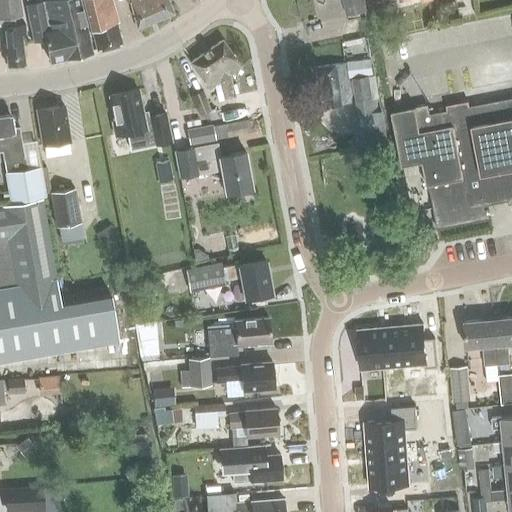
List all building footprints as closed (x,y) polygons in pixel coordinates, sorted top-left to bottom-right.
[(0,0),(0,18),(21,16),(19,0),(0,0)] [(25,0),(27,4),(24,5),(33,42),(43,39),(48,62),(91,52),(79,0),(45,0),(44,0),(25,0)] [(96,51),(121,44),(116,23),(117,22),(110,0),(81,0),(89,30),(91,29),(96,51)] [(129,0),(128,1),(135,29),(172,14),(166,0),(129,0)] [(366,10),(363,0),(342,0),(346,15),(366,10)] [(391,30),(386,8),(375,11),(379,33),(391,30)] [(20,36),(27,36),(26,26),(0,27),(0,54),(5,55),(6,65),(23,64),(20,36)] [(221,40),(189,62),(203,82),(209,89),(219,81),(223,99),(233,97),(228,75),(240,67),(221,40)] [(324,108),(351,103),(345,63),(318,67),(324,108)] [(372,99),(368,76),(352,78),(357,115),(377,112),(375,99),(372,99)] [(143,119),(137,90),(108,96),(113,121),(111,121),(114,136),(126,133),(129,150),(170,141),(164,113),(147,117),(148,118),(143,119)] [(209,111),(202,91),(192,94),(199,118),(212,121),(218,118),(214,109),(209,111)] [(393,111),(390,111),(396,142),(401,166),(421,163),(426,185),(428,185),(436,229),(490,218),(488,205),(511,200),(510,195),(511,194),(511,97),(429,114),(427,104),(393,111)] [(41,146),(68,142),(63,106),(36,110),(41,146)] [(193,108),(179,109),(181,126),(195,124),(193,108)] [(9,202),(45,197),(41,166),(24,169),(20,137),(18,127),(12,128),(10,115),(0,116),(0,151),(1,151),(2,161),(9,202)] [(212,125),(186,130),(189,145),(214,140),(212,125)] [(225,194),(251,189),(244,152),(218,157),(216,144),(173,151),(179,178),(221,170),(225,194)] [(172,179),(169,161),(154,163),(158,182),(172,179)] [(55,227),(81,223),(75,188),(50,193),(55,227)] [(31,200),(0,205),(0,362),(118,343),(110,294),(60,302),(56,278),(43,198),(31,200)] [(244,299),(271,294),(265,261),(239,266),(238,263),(221,266),(224,280),(240,277),(244,299)] [(511,316),(491,318),(495,365),(510,363),(508,344),(511,343),(511,316)] [(234,329),(207,330),(209,357),(235,355),(235,345),(269,343),(267,317),(233,320),(234,329)] [(495,365),(491,318),(463,321),(465,348),(483,347),(484,365),(495,365)] [(404,368),(426,366),(423,326),(401,328),(404,368)] [(382,369),(404,368),(401,328),(380,329),(382,369)] [(360,371),(382,369),(380,329),(358,331),(360,371)] [(210,385),(208,357),(187,359),(188,370),(179,370),(181,388),(210,385)] [(239,381),(240,391),(273,388),(271,362),(238,365),(238,366),(214,369),(215,383),(239,381)] [(485,373),(496,372),(495,365),(484,365),(485,373)] [(470,401),(468,367),(450,368),(452,402),(470,401)] [(511,404),(511,373),(498,375),(501,405),(511,404)] [(38,375),(38,392),(57,392),(57,375),(38,375)] [(24,393),(23,378),(7,379),(8,394),(24,393)] [(174,405),(173,387),(151,389),(152,406),(174,405)] [(224,417),(223,403),(193,405),(195,429),(217,427),(217,417),(224,417)] [(171,409),(171,408),(153,411),(155,424),(181,421),(180,408),(171,409)] [(244,436),(277,434),(275,408),(242,411),(242,412),(227,413),(228,428),(243,427),(244,436)] [(365,441),(405,438),(404,416),(364,419),(365,441)] [(503,442),(511,441),(511,416),(491,418),(492,429),(501,428),(503,442)] [(468,444),(467,431),(455,432),(457,445),(468,444)] [(147,455),(145,433),(134,434),(134,438),(123,439),(124,457),(147,455)] [(35,448),(27,437),(15,447),(24,458),(35,448)] [(367,462),(407,459),(405,438),(365,441),(367,462)] [(505,466),(511,465),(511,441),(503,442),(492,443),(493,452),(504,451),(505,466)] [(232,481),(281,478),(279,454),(248,456),(247,446),(219,448),(220,464),(231,463),(232,481)] [(475,469),(473,448),(457,450),(459,470),(475,469)] [(369,484),(408,481),(407,459),(367,462),(369,484)] [(507,489),(511,488),(511,465),(505,466),(492,467),(494,478),(506,477),(507,489)] [(490,485),(488,469),(478,470),(480,486),(490,485)] [(507,489),(491,491),(490,485),(480,486),(482,502),(508,500),(509,511),(511,511),(511,488),(507,489)] [(233,493),(205,495),(206,511),(225,509),(224,511),(283,511),(283,499),(234,502),(233,493)]
